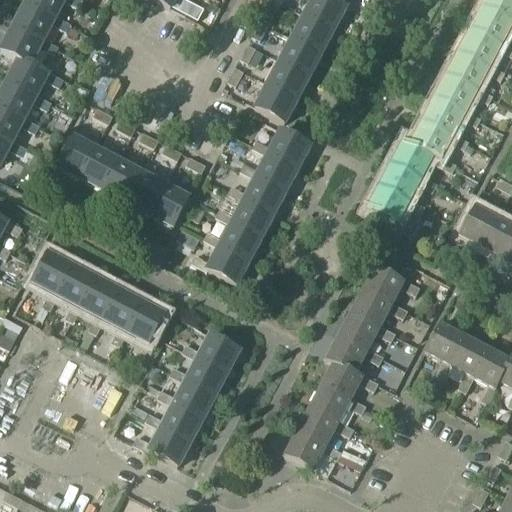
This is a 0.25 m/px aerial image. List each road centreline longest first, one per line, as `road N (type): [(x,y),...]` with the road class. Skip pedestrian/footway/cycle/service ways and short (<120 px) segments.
road 1 (residential): [(85,451),(70,480),(9,444),(42,384),(100,413)]
road 2 (residential): [(124,57),(197,97),(248,0)]
road 3 (residential): [(205,511),(85,451)]
